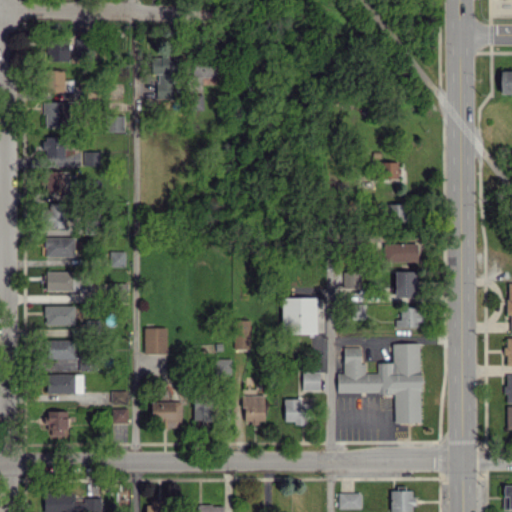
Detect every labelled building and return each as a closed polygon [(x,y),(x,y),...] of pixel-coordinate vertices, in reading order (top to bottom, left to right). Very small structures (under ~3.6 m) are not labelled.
[(46,61),(68,60),(67,42),(45,42),(46,61)] [(157,73),(156,97),(171,98),(172,57),(150,56),(150,73),(157,73)] [(216,62),(194,61),(193,76),(215,77),(216,62)] [(63,70),(44,70),(43,91),(63,92),(63,70)] [(511,93),(511,70),(499,70),(498,93),(511,93)] [(43,126),(67,127),(68,102),(44,102),(43,126)] [(123,132),(123,115),(106,114),(105,132),(123,132)] [(62,136),(43,136),(43,157),(63,157),(62,136)] [(99,151),(83,151),(82,165),(99,165),(99,151)] [(397,178),(398,162),(378,161),(377,178),(397,178)] [(63,191),(63,170),(44,170),(44,191),(63,191)] [(46,227),(65,228),(66,203),(47,202),(46,227)] [(403,221),(403,204),(385,203),(384,220),(403,221)] [(44,256),(74,255),(73,236),(44,237),(44,256)] [(417,261),(416,243),(383,243),(383,262),(417,261)] [(124,251),(108,250),(108,266),(124,266),(124,251)] [(394,297),(416,296),(416,270),(394,271),(394,297)] [(72,271),(45,271),(45,290),(76,290),(76,281),(72,281),(72,271)] [(315,297),(280,297),(281,327),(294,327),(294,333),(315,333),(315,297)] [(364,303),(350,303),(350,318),(364,318),(364,303)] [(43,305),(44,325),(74,324),(73,304),(43,305)] [(397,326),(419,326),(419,306),(397,307),(397,326)] [(249,320),(233,319),(233,348),(249,348),(249,320)] [(143,327),(143,353),(166,353),(165,327),(143,327)] [(73,339),(46,339),(47,358),(73,357),(73,339)] [(420,422),(418,342),(391,343),(391,362),(376,362),(376,372),(364,372),(364,363),(360,363),(359,346),(342,347),(342,372),(335,372),(336,393),(393,392),(393,422),(420,422)] [(318,389),(318,371),(301,371),(301,389),(318,389)] [(45,392),(82,393),(82,374),(46,373),(45,392)] [(127,390),(110,390),(110,404),(127,404),(127,390)] [(242,423),(264,423),(263,395),(241,395),(242,423)] [(208,421),(208,398),(193,397),(192,420),(208,421)] [(307,403),(300,403),(300,398),(283,398),(284,420),(294,420),(294,424),(308,424),(307,403)] [(180,401),(151,401),(151,426),(181,425),(180,401)] [(111,422),(127,422),(127,408),(111,408),(111,422)] [(66,410),(45,411),(46,436),(67,436),(66,410)] [(511,484),(502,484),(502,509),(511,509),(511,484)] [(389,511),(412,511),(412,490),(389,490),(389,511)] [(73,511),(73,492),(42,492),(42,511),(73,511)] [(359,508),(359,492),(337,492),(337,508),(359,508)] [(144,502),(144,511),(162,511),(163,501),(144,502)]
